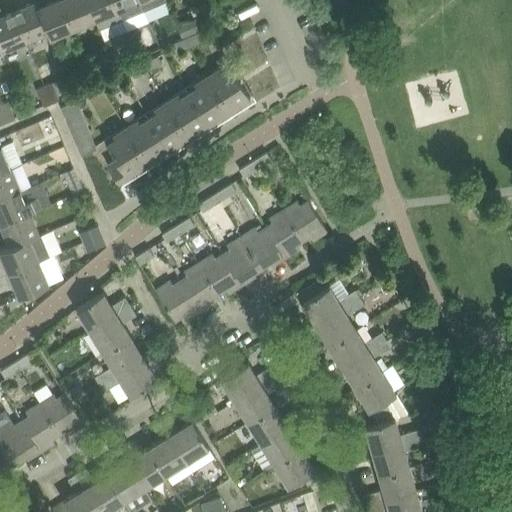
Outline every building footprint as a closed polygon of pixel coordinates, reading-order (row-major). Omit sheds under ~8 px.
[(61,0),(55,0),(38,7),(51,37),(73,27),(61,0)] [(87,0),(61,0),(73,27),(95,18),(87,0)] [(87,0),(95,18),(100,28),(122,19),(113,0),(87,0)] [(140,0),(113,0),(122,19),(127,30),(149,21),(144,10),(140,0)] [(140,0),(144,10),(166,0),(140,0)] [(36,2),(14,12),(26,42),(48,33),(50,37),(51,37),(38,7),(36,2)] [(14,12),(0,17),(0,40),(4,51),(26,42),(14,12)] [(194,17),(177,25),(182,37),(199,30),(194,17)] [(200,31),(185,37),(189,46),(203,40),(200,31)] [(185,37),(171,43),(175,52),(189,46),(185,37)] [(158,54),(144,61),(147,70),(162,64),(158,54)] [(144,61),(129,67),(133,76),(147,70),(144,61)] [(228,62),(207,75),(229,109),(250,96),(228,62)] [(113,73),(98,80),(102,89),(117,82),(113,73)] [(207,75),(187,88),(209,122),(229,109),(207,75)] [(97,81),(84,86),(88,95),(102,89),(98,80),(97,81)] [(52,101),(59,99),(52,82),(45,85),(52,101)] [(37,89),(44,105),(52,101),(45,85),(37,89)] [(187,88),(166,100),(188,135),(209,122),(187,88)] [(61,105),(82,154),(96,148),(76,99),(61,105)] [(166,100),(146,113),(168,148),(188,135),(166,100)] [(8,101),(1,104),(7,120),(15,117),(8,101)] [(146,113),(126,126),(148,161),(168,148),(146,113)] [(148,161),(126,126),(105,139),(117,158),(108,164),(120,184),(122,184),(119,179),(148,161)] [(0,145),(0,172),(11,168),(1,145),(0,145)] [(267,151),(253,160),(258,167),(271,159),(267,151)] [(258,167),(253,160),(239,168),(244,176),(258,167)] [(0,172),(0,198),(20,190),(11,168),(0,172)] [(83,189),(77,175),(68,179),(74,193),(83,189)] [(0,224),(30,212),(42,207),(52,203),(42,181),(20,190),(0,198),(0,224)] [(232,182),(215,192),(220,200),(223,206),(234,200),(230,194),(237,190),(232,182)] [(220,200),(215,192),(198,203),(203,211),(220,200)] [(298,200),(284,208),(303,240),(311,235),(313,239),(327,230),(308,200),(301,204),(298,200)] [(272,222),(265,226),(284,257),(298,248),(296,245),(303,240),(284,208),(269,217),(272,222)] [(30,212),(0,224),(8,242),(9,245),(9,246),(30,238),(39,234),(30,212)] [(189,216),(175,224),(180,232),(194,224),(189,216)] [(102,234),(98,224),(79,232),(83,242),(102,234)] [(180,232),(175,224),(162,233),(167,241),(180,232)] [(255,227),(241,235),(261,266),(268,262),(271,265),(284,257),(265,226),(258,231),(255,227)] [(10,246),(0,250),(10,273),(39,260),(50,255),(41,234),(39,235),(39,234),(30,238),(10,246)] [(87,251),(106,243),(102,234),(83,242),(87,251)] [(230,248),(223,253),(242,283),(256,275),(253,271),(261,266),(241,235),(228,244),(230,248)] [(169,244),(162,249),(171,264),(179,259),(169,244)] [(136,256),(141,264),(154,255),(149,247),(136,256)] [(213,253),(199,261),(218,293),(226,288),(228,292),(242,283),(223,253),(215,257),(213,253)] [(39,260),(10,273),(19,296),(49,283),(64,277),(54,254),(50,255),(39,260)] [(187,275),(180,279),(199,310),(213,301),(211,297),(218,293),(199,261),(185,270),(187,275)] [(199,310),(180,279),(173,283),(171,279),(156,288),(175,319),(183,314),(185,318),(199,310)] [(302,301),(316,323),(359,295),(355,288),(338,299),(329,284),(302,301)] [(78,308),(91,329),(131,305),(125,296),(112,304),(104,291),(78,308)] [(316,323),(329,344),(356,327),(347,313),(364,302),(359,295),(316,323)] [(91,329),(104,350),(131,334),(123,322),(136,314),(131,305),(91,329)] [(329,344),(342,365),(386,338),(381,330),(364,341),(356,327),(329,344)] [(95,375),(100,382),(144,355),(131,334),(104,350),(113,364),(95,375)] [(342,365),(356,386),(382,370),(373,356),(390,345),(386,338),(342,365)] [(28,352),(15,361),(20,369),(33,361),(28,352)] [(144,355),(100,382),(104,390),(122,379),(131,393),(157,377),(144,355)] [(20,369),(15,361),(1,369),(6,377),(20,369)] [(221,377),(235,399),(275,374),(272,369),(270,365),(256,374),(248,361),(221,377)] [(371,407),(376,422),(392,417),(386,397),(396,391),(382,370),(356,386),(369,408),(371,407)] [(235,399),(249,421),(275,404),(268,392),(281,383),(275,374),(235,399)] [(54,394),(40,402),(59,433),(66,429),(69,433),(84,423),(65,393),(56,398),(54,394)] [(28,415),(21,419),(41,450),(54,442),(51,438),(59,433),(40,402),(25,411),(28,415)] [(249,421),(262,442),(302,417),(297,408),(283,417),(275,404),(249,421)] [(171,413),(162,419),(187,460),(209,446),(192,419),(179,427),(171,413)] [(365,425),(372,449),(421,435),(419,427),(399,433),(394,416),(392,417),(376,422),(365,425)] [(262,442),(275,463),(302,447),(294,435),(308,426),(302,417),(262,442)] [(11,420),(0,426),(0,432),(17,459),(25,455),(27,458),(41,450),(21,419),(13,424),(11,420)] [(161,438),(149,446),(166,473),(187,460),(162,419),(153,424),(161,438)] [(0,475),(12,468),(9,464),(17,459),(0,432),(0,475)] [(372,449),(379,473),(409,465),(404,449),(424,443),(421,435),(372,449)] [(128,440),(119,445),(145,486),(166,473),(149,446),(137,454),(128,440)] [(119,465),(107,472),(123,499),(145,486),(119,445),(110,451),(119,465)] [(302,447),(275,463),(289,485),(304,476),(308,483),(326,472),(320,463),(314,467),(302,447)] [(367,492),(370,502),(416,489),(409,465),(379,473),(383,487),(367,492)] [(86,466),(77,472),(101,511),(103,511),(123,499),(107,472),(94,480),(86,466)] [(101,511),(77,472),(68,478),(76,491),(64,499),(70,510),(71,511),(101,511)] [(374,511),(389,508),(390,511),(422,511),(416,489),(370,502),(373,511),(374,511)] [(226,511),(221,496),(201,502),(204,511),(226,511)] [(64,499),(51,508),(53,511),(66,511),(70,510),(64,499)]
